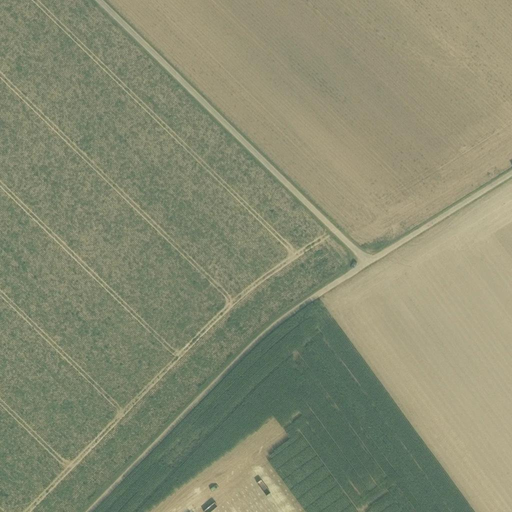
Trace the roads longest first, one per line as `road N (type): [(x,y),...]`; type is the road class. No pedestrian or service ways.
road 1 (track): [(82,511),(278,321),(366,263)]
road 2 (track): [(97,0),(366,263)]
road 3 (track): [(366,263),(511,172)]
